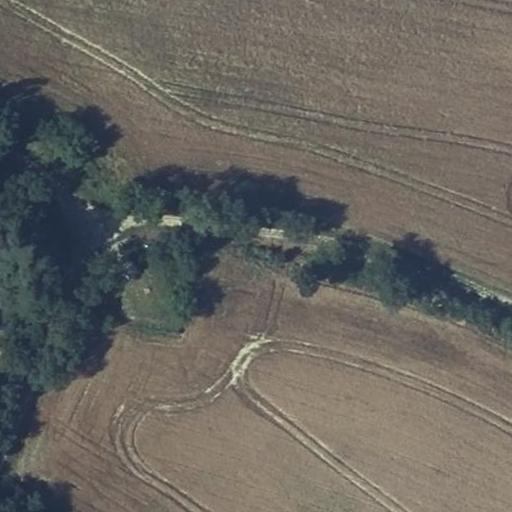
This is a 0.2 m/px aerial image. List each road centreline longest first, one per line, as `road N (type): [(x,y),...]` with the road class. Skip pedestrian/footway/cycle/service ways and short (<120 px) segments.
road 1 (track): [(108,186),(396,254),(511,314)]
road 2 (unclassified): [(0,120),(108,186)]
